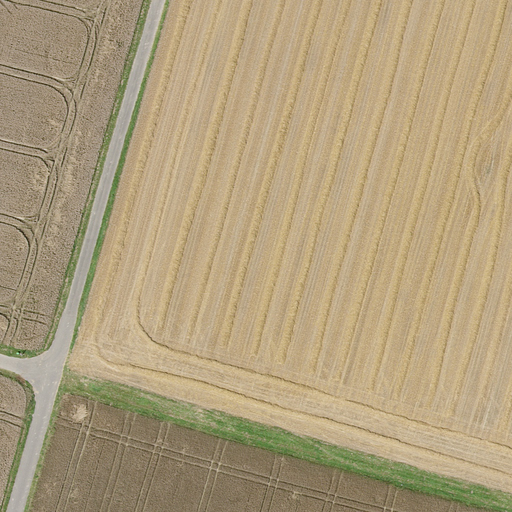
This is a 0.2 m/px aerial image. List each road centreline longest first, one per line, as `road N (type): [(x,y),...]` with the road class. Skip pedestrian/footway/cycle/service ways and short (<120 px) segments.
road 1 (track): [(163,0),(51,378)]
road 2 (track): [(51,378),(14,511)]
